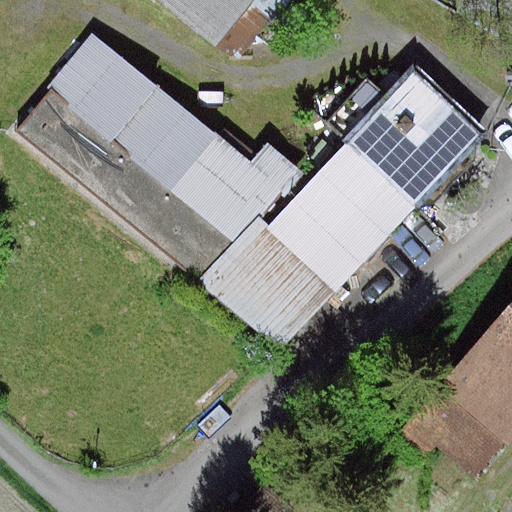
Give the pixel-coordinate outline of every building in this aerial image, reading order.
[(156,0),(215,48),(254,0),(156,0)] [(257,217),(294,174),(268,151),(252,170),(93,35),(48,87),(52,90),(15,132),(197,287),(257,217)] [(414,206),(482,135),(413,70),(345,140),(348,144),(414,206)] [(417,207),(414,206),(348,144),(270,227),(267,230),(335,294),(417,207)] [(267,230),(270,227),(257,217),(197,287),(279,351),(335,294),(267,230)] [(511,295),(394,436),(423,460),(439,442),(476,472),(511,429),(511,295)] [(295,511),(265,484),(239,511),(295,511)]
